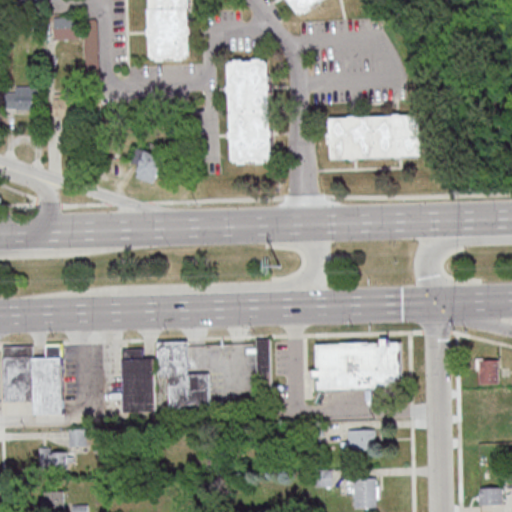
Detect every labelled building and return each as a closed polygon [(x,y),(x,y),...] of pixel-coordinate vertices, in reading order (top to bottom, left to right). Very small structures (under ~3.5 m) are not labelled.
[(150,0),(151,59),(193,59),(192,0),(150,0)] [(324,0),(288,0),(299,16),(324,0)] [(55,16),(55,38),(81,38),(81,16),(55,16)] [(100,65),(100,19),(86,19),(86,65),(100,65)] [(230,59),(231,162),(274,162),(273,58),(230,59)] [(38,86),(9,86),(9,109),(38,109),(38,86)] [(55,93),(55,116),(78,116),(78,93),(55,93)] [(111,109),(93,109),(93,125),(111,125),(111,109)] [(431,113),(331,115),(332,158),(432,156),(431,113)] [(167,157),(138,145),(132,160),(141,163),(136,175),(156,183),(167,157)] [(260,338),(260,377),(271,377),(271,338),(260,338)] [(189,340),(159,340),(160,376),(171,376),(171,408),(212,407),(211,373),(190,373),(189,340)] [(403,388),(403,341),(316,342),(317,389),(403,388)] [(64,343),(46,343),(47,355),(35,355),(35,344),(2,344),(3,402),(35,401),(35,414),(65,413),(64,343)] [(156,410),(156,357),(145,357),(145,348),(124,348),(124,411),(156,410)] [(496,383),(478,383),(477,374),(478,374),(478,360),(495,360),(496,383)] [(70,427),(70,445),(87,445),(87,427),(70,427)] [(344,441),(344,449),(377,449),(377,429),(350,429),(350,441),(344,441)] [(69,447),(40,447),(40,468),(69,468),(69,447)] [(355,506),(379,506),(379,477),(355,477),(355,506)] [(478,504),(478,488),(500,487),(501,503),(478,504)] [(64,511),(64,490),(45,490),(44,511),(64,511)] [(88,511),(89,503),(73,503),(73,511),(88,511)]
